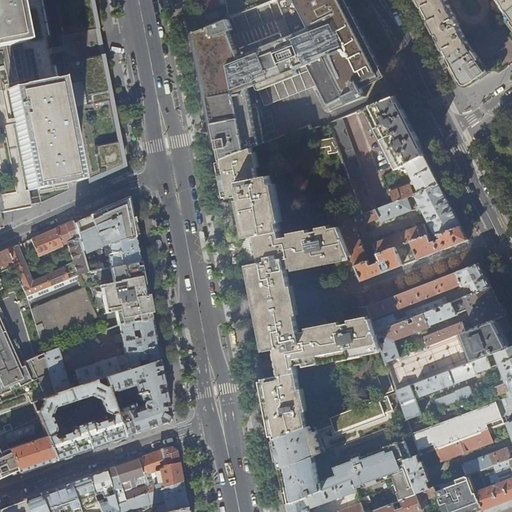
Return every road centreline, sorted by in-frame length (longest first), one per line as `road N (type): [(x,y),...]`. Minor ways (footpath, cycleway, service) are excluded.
road 1 (primary): [(173,169),(221,418)]
road 2 (residential): [(221,418),(0,494)]
road 3 (residential): [(0,239),(173,169)]
road 4 (primary): [(140,0),(173,169)]
road 5 (secondary): [(448,131),(381,0)]
road 6 (secondary): [(511,260),(448,131)]
